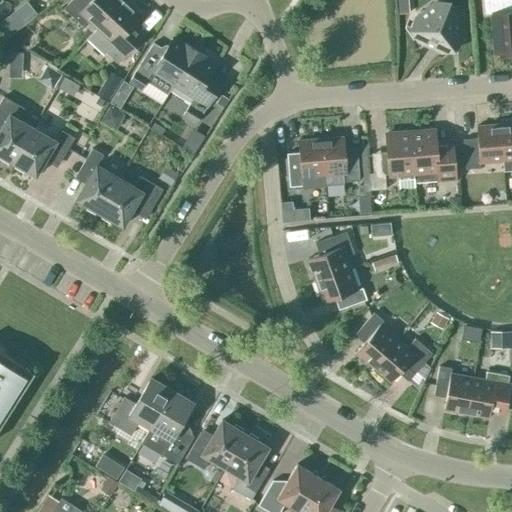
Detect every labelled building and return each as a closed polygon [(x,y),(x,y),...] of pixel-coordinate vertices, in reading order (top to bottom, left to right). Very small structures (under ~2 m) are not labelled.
[(88,20),(97,28),(122,0),(71,0),(64,8),(83,26),(88,20)] [(122,0),(97,28),(106,36),(98,45),(119,63),(139,41),(127,30),(141,15),(132,7),(132,6),(128,0),(122,0)] [(495,53),(511,51),(511,0),(482,0),(484,14),(492,13),(495,53)] [(436,2),(415,17),(418,43),(441,53),(462,39),(459,13),(436,2)] [(30,4),(0,24),(10,38),(39,18),(30,4)] [(173,85),(195,50),(174,37),(165,51),(153,43),(129,81),(142,89),(147,81),(167,93),(173,85)] [(23,52),(0,50),(0,75),(22,76),(23,52)] [(195,50),(173,85),(194,98),(183,115),(196,123),(220,85),(208,77),(217,64),(195,50)] [(74,81),(64,76),(59,85),(68,91),(74,81)] [(110,102),(118,107),(124,96),(116,92),(110,102)] [(0,130),(0,154),(13,162),(33,127),(18,119),(24,108),(3,96),(0,102),(0,129),(0,130)] [(511,122),(499,124),(502,160),(503,171),(511,170),(511,122)] [(502,160),(499,124),(477,126),(478,138),(463,139),(465,169),(480,167),(480,162),(502,160)] [(56,141),(33,127),(13,162),(36,175),(47,156),(59,163),(74,137),(62,130),(56,141)] [(410,131),(414,182),(454,179),(452,160),(437,161),(435,129),(410,131)] [(414,182),(410,131),(386,133),(389,176),(397,175),(398,190),(415,188),(414,182)] [(321,138),(325,185),(343,183),(343,181),(359,180),(357,147),(345,148),(344,136),(321,138)] [(187,138),(181,148),(193,155),(198,146),(187,138)] [(311,185),(313,187),(322,186),(323,185),(325,185),(321,138),(298,140),(299,152),(287,153),(289,186),(311,185)] [(76,199),(99,212),(119,178),(97,164),(103,154),(92,148),(77,174),(87,180),(76,199)] [(178,172),(166,164),(158,177),(170,185),(178,172)] [(370,190),(386,188),(385,172),(369,173),(370,190)] [(134,186),(119,178),(99,212),(122,226),(133,207),(147,215),(162,189),(140,176),(134,186)] [(281,202),(283,222),(294,221),(293,201),(281,202)] [(308,258),(315,280),(350,268),(346,256),(354,253),(347,231),(315,243),(319,254),(308,258)] [(398,262),(395,254),(371,262),(374,270),(398,262)] [(358,289),(350,268),(315,280),(323,302),(334,298),(339,309),(366,299),(362,287),(358,289)] [(373,367),(397,339),(380,324),(383,320),(373,312),(354,335),(364,343),(356,352),(373,367)] [(464,343),(479,345),(481,330),(465,328),(464,343)] [(494,349),(511,349),(511,334),(495,334),(494,349)] [(397,339),(373,367),(391,382),(398,373),(408,381),(432,353),(415,338),(407,347),(397,339)] [(0,426),(34,372),(0,350),(0,426)] [(444,409),(466,413),(473,377),(451,373),(452,368),(439,366),(434,395),(446,397),(444,409)] [(485,371),(484,379),(473,377),(466,413),(489,417),(491,405),(503,408),(509,375),(485,371)] [(150,427),(172,390),(150,378),(135,403),(124,397),(109,422),(130,434),(139,420),(150,427)] [(172,390),(150,427),(141,442),(177,463),(193,437),(178,428),(193,402),(172,390)] [(225,467),(245,433),(222,419),(211,438),(200,432),(185,458),(204,469),(210,459),(225,467)] [(268,446),(245,433),(225,467),(238,475),(231,487),(251,499),(267,472),(257,465),(268,446)] [(104,457),(96,470),(135,493),(143,479),(104,457)] [(298,511),(318,476),(297,464),(283,486),(272,480),(258,505),(269,511),(279,511),(285,503),(298,511)] [(318,476),(298,511),(299,511),(326,511),(339,489),(318,476)] [(154,503),(159,489),(142,482),(137,496),(154,503)] [(70,511),(75,506),(61,498),(59,501),(48,494),(36,511),(70,511)] [(173,511),(178,502),(164,494),(159,503),(173,511)]
